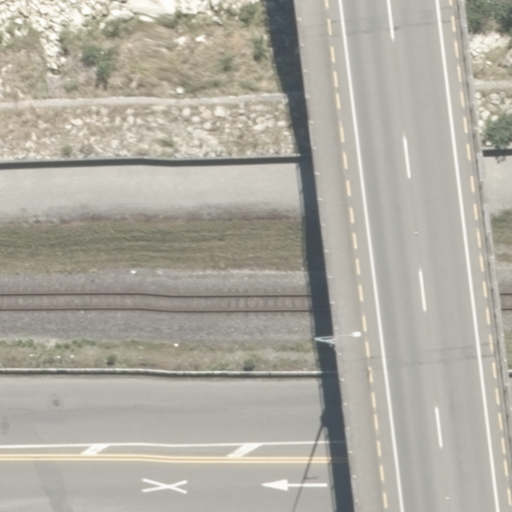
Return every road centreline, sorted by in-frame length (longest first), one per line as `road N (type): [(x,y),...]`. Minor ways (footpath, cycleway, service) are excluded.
road 1 (primary): [(445,511),(383,0)]
road 2 (tertiary): [(511,451),(0,447)]
